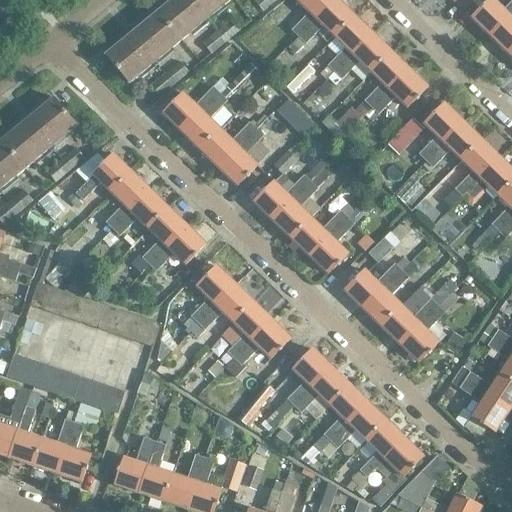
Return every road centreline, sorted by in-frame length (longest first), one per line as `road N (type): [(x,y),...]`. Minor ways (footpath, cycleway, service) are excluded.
road 1 (residential): [(511,489),(49,41)]
road 2 (residential): [(511,121),(388,0)]
